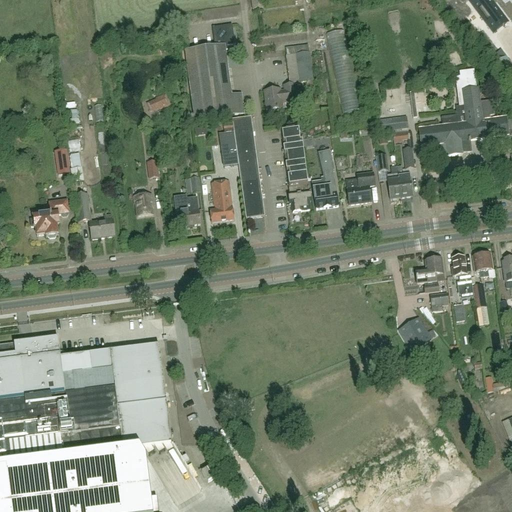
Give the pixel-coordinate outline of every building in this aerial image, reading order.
[(262,0),(251,0),(253,11),(264,9),(262,0)] [(506,23),(485,0),(474,0),(471,3),(475,8),(472,11),(493,35),(506,23)] [(235,117),(233,107),(226,47),(236,46),(234,32),(233,26),(213,29),(216,48),(186,52),(195,122),(235,117)] [(309,54),(308,46),(285,49),(286,57),(295,56),(298,84),(306,83),(306,91),(314,90),(313,82),(309,54)] [(511,72),(511,65),(505,57),(494,66),(503,79),(511,72)] [(455,108),(457,117),(441,119),(442,128),(435,129),(435,128),(434,128),(434,129),(419,131),(419,130),(421,148),(422,148),(421,147),(436,146),(438,157),(437,157),(446,156),(446,159),(462,157),(462,155),(471,154),(471,153),(470,153),(469,143),(470,143),(470,142),(484,140),(484,141),(484,140),(492,139),(492,140),(493,140),(493,139),(508,137),(508,138),(506,119),(505,119),(505,120),(490,122),(490,117),(494,117),(492,102),(480,103),(478,90),(476,90),(474,71),(459,73),(460,78),(455,78),(459,107),(455,108)] [(285,93),(281,93),(281,90),(264,93),(267,113),(283,110),(282,103),(296,101),(294,86),(284,87),(285,93)] [(166,96),(147,105),(150,113),(170,104),(166,96)] [(238,164),(239,168),(246,220),(265,218),(251,118),(232,121),(234,132),(237,151),(238,164)] [(408,130),(407,124),(406,118),(373,122),(375,135),(408,130)] [(302,213),(301,212),(310,211),(309,203),(311,203),(310,194),(309,194),(302,142),(300,143),(298,128),(282,130),(290,197),(289,197),(290,206),(292,205),(293,214),(302,213)] [(234,132),(219,134),(224,166),(238,164),(237,151),(234,132)] [(394,135),(395,145),(402,144),(402,142),(409,141),(408,133),(394,135)] [(406,171),(409,171),(414,170),(412,150),(403,152),(406,171)] [(61,160),(63,176),(70,175),(67,151),(55,153),(56,161),(61,160)] [(318,155),(322,174),(333,171),(329,153),(318,155)] [(72,170),(74,184),(84,183),(81,155),(73,156),(75,170),(72,170)] [(377,170),(380,170),(380,173),(388,172),(386,157),(378,158),(377,158),(376,158),(377,170)] [(157,164),(148,165),(150,181),(159,179),(157,164)] [(390,200),(401,198),(398,176),(397,169),(391,170),(392,177),(387,177),(390,200)] [(397,169),(398,176),(401,198),(412,197),(409,174),(402,175),(401,169),(397,169)] [(322,183),(315,184),(316,190),(313,190),(316,211),(338,208),(335,182),(334,182),(333,172),(324,174),(324,179),(322,180),(322,183)] [(358,181),(346,182),(347,190),(349,207),(371,204),(369,188),(375,187),(373,175),(357,177),(358,181)] [(199,180),(191,181),(193,195),(201,194),(199,180)] [(212,185),(213,197),(215,212),(210,212),(212,225),(235,222),(233,209),(232,210),(229,183),(212,185)] [(88,196),(75,198),(78,224),(91,222),(88,196)] [(136,206),(138,218),(153,216),(152,204),(153,204),(152,197),(134,199),(135,206),(136,206)] [(181,217),(182,229),(201,227),(199,212),(197,200),(187,201),(187,198),(186,198),(187,203),(175,205),(177,218),(181,217)] [(68,215),(69,215),(67,202),(50,205),(51,213),(42,214),(42,218),(33,219),(34,220),(30,221),(31,229),(35,228),(35,231),(36,231),(37,238),(46,237),(46,240),(47,239),(49,241),(55,240),(56,238),(58,238),(57,228),(60,227),(58,216),(61,216),(62,218),(67,218),(68,215)] [(90,224),(92,241),(115,238),(112,216),(104,217),(105,222),(90,224)] [(480,280),(488,278),(487,272),(492,272),(490,256),(472,258),(474,274),(479,274),(480,280)] [(469,275),(466,275),(464,259),(451,261),(453,269),(451,269),(452,278),(460,277),(461,285),(458,285),(459,296),(472,294),(469,275)] [(502,263),(505,284),(511,282),(511,259),(504,261),(504,262),(502,263)] [(437,284),(438,284),(444,283),(441,261),(425,263),(426,271),(426,272),(430,271),(430,272),(434,272),(435,277),(437,277),(437,284)] [(439,293),(438,284),(437,284),(437,277),(435,277),(434,272),(430,272),(430,271),(426,272),(426,271),(415,273),(417,286),(432,284),(432,287),(424,288),(425,295),(439,293)] [(476,309),(483,308),(480,287),(473,288),(476,309)] [(443,313),(442,306),(448,305),(447,296),(430,298),(432,314),(443,313)] [(503,316),(508,315),(506,303),(499,304),(500,316),(503,316)] [(455,319),(463,317),(461,307),(453,309),(455,319)] [(485,308),(481,309),(476,310),(478,328),(488,326),(485,308)] [(503,316),(500,316),(502,326),(509,325),(508,315),(503,316)] [(431,341),(419,320),(398,332),(411,353),(431,341)] [(0,511),(152,511),(146,461),(139,449),(172,445),(161,358),(159,347),(92,355),(83,357),(61,359),(60,356),(60,357),(58,340),(0,347),(0,511)] [(155,451),(150,454),(164,477),(169,475),(155,451)]
